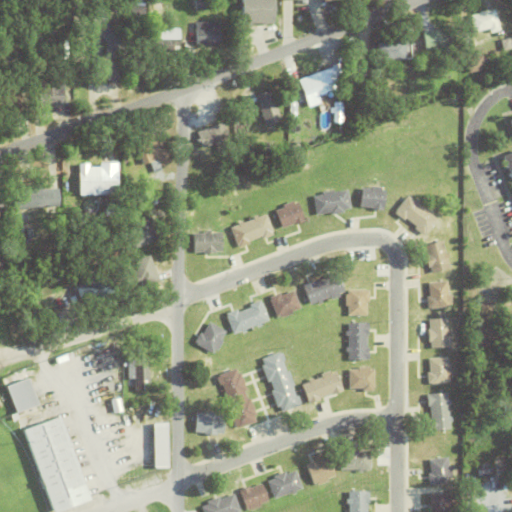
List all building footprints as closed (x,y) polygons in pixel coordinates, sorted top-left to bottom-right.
[(35,8),(42,0),(47,4),(40,13),(35,8)] [(195,0),(209,0),(209,10),(195,11),(195,0)] [(241,24),(241,0),(274,0),(274,24),(241,24)] [(131,29),(131,7),(138,7),(138,4),(145,4),(145,29),(131,29)] [(469,16),(478,14),(478,13),(487,11),(487,12),(494,10),(499,31),(490,33),(489,29),(473,33),(469,16)] [(140,54),(141,73),(119,74),(119,81),(105,81),(103,52),(105,53),(105,43),(94,31),(105,20),(124,39),(124,54),(140,54)] [(195,22),(219,22),(219,44),(195,45),(195,22)] [(155,29),(179,29),(179,46),(155,46),(155,29)] [(422,32),(453,29),(455,48),(425,51),(422,32)] [(376,43),(402,42),(401,38),(409,38),(410,51),(403,52),(403,60),(377,61),(376,43)] [(501,41),(510,39),(511,50),(503,51),(501,41)] [(466,60),(482,56),(485,69),(470,74),(466,60)] [(358,84),(348,84),(348,69),(354,69),(354,66),(359,66),(359,69),(365,69),(365,93),(358,93),(358,84)] [(300,86),(308,83),(307,82),(315,79),(313,75),(332,68),(337,82),(330,85),(332,90),(317,96),(319,104),(308,108),(300,86)] [(37,77),(63,77),(64,109),(38,109),(37,77)] [(0,91),(20,91),(20,116),(0,116),(0,91)] [(272,96),(280,121),(265,126),(258,107),(260,107),(256,96),(269,91),(271,96),(272,96)] [(341,123),(342,102),(330,102),(330,114),(333,114),(333,123),(341,123)] [(196,132),(223,123),(229,139),(202,148),(196,132)] [(157,161),(142,166),(136,150),(144,147),(141,139),(159,132),(168,155),(169,155),(171,162),(159,167),(157,161)] [(511,184),(502,158),(511,154),(511,184)] [(78,196),(78,164),(88,164),(88,168),(99,168),(99,164),(116,163),(117,196),(78,196)] [(57,189),(59,207),(12,210),(11,192),(22,192),(21,186),(40,185),(40,190),(57,189)] [(373,211),(373,209),(359,208),(361,189),(385,191),(383,212),(373,211)] [(331,215),(330,213),(317,215),(313,197),(346,191),(349,207),(342,209),(343,213),(331,215)] [(425,235),(424,234),(423,236),(414,229),(415,227),(405,219),(404,221),(394,214),(396,212),(395,211),(406,197),(437,220),(425,235)] [(294,225),(282,229),(275,212),(297,203),(305,223),(295,227),(294,225)] [(262,237),(249,242),(250,245),(239,249),(238,247),(237,247),(230,229),(266,215),(273,233),(272,233),(273,236),(263,240),(262,237)] [(203,255),(203,253),(193,253),(192,234),(221,234),(222,252),(215,252),(215,255),(203,255)] [(431,274),(429,268),(427,269),(424,257),(426,256),(424,246),(442,242),(449,270),(431,274)] [(157,278),(150,255),(129,261),(136,284),(157,278)] [(82,297),(79,298),(75,286),(84,283),(82,277),(97,272),(99,278),(109,275),(116,295),(85,306),(82,297)] [(309,306),(302,287),(313,282),(314,284),(327,279),(326,278),(337,274),(344,292),(309,306)] [(53,279),(61,277),(63,287),(55,289),(53,279)] [(430,308),(427,308),(426,298),(429,298),(428,284),(446,282),(449,308),(430,309),(430,308)] [(366,303),(366,316),(347,316),(347,291),(366,291),(366,292),(368,292),(368,303),(366,303)] [(277,318),(270,301),(271,301),(270,298),(279,294),(281,297),(293,292),(300,309),(277,318)] [(60,295),(66,294),(68,303),(63,304),(60,295)] [(233,335),(226,316),(238,312),(238,313),(261,305),(267,322),(233,335)] [(427,331),(429,331),(428,320),(447,319),(449,347),(429,349),(427,331)] [(194,344),(200,334),(202,335),(209,324),(225,333),(212,354),(194,344)] [(368,349),(368,361),(348,361),(348,324),(368,324),(368,336),(366,336),(366,349),(368,349)] [(281,413),(279,407),(277,408),(271,392),(273,391),(270,382),(267,383),(261,367),(264,366),(262,360),(279,354),(298,407),(281,413)] [(427,374),(429,374),(428,360),(447,359),(448,383),(428,385),(427,374)] [(144,392),(134,392),(134,379),(129,379),(128,360),(147,360),(148,373),(149,373),(149,385),(144,385),(144,392)] [(240,375),(247,391),(244,392),(247,401),(250,400),(256,416),(253,417),(255,423),(239,429),(219,376),(236,370),(238,376),(240,375)] [(362,392),(362,390),(349,390),(348,371),(374,371),(374,389),(373,389),(373,392),(362,392)] [(331,394),(319,399),(319,401),(308,405),(301,386),(336,373),(343,392),(332,396),(331,394)] [(37,404),(27,378),(5,386),(15,413),(37,404)] [(430,433),(429,421),(430,421),(429,407),(427,408),(427,395),(447,393),(450,431),(430,433)] [(110,401),(119,399),(122,412),(113,414),(110,401)] [(138,424),(134,425),(130,413),(156,403),(161,417),(138,425),(138,424)] [(216,434),(216,436),(204,436),(204,433),(195,433),(195,415),(223,416),(223,435),(216,434)] [(51,511),(23,432),(59,418),(84,486),(82,487),(87,500),(54,511),(51,511)] [(155,470),(155,468),(153,468),(153,425),(167,425),(168,470),(155,470)] [(370,453),(370,471),(340,471),(340,453),(347,453),(347,450),(360,450),(360,453),(370,453)] [(428,475),(431,475),(429,460),(447,459),(450,484),(429,486),(428,475)] [(313,485),(306,467),(316,463),(317,465),(328,460),(335,477),(313,485)] [(511,474),(496,474),(496,461),(511,461),(511,474)] [(275,500),(268,483),(274,481),(273,478),(285,473),(286,476),(296,472),(302,490),(275,500)] [(246,511),(239,492),(249,488),(250,490),(262,485),(268,502),(246,511)] [(348,511),(348,493),(369,492),(369,505),(367,505),(367,511),(348,511)] [(431,511),(429,497),(450,495),(451,511),(431,511)] [(202,511),(201,509),(208,506),(207,503),(219,499),(220,501),(233,496),(239,511),(202,511)]
